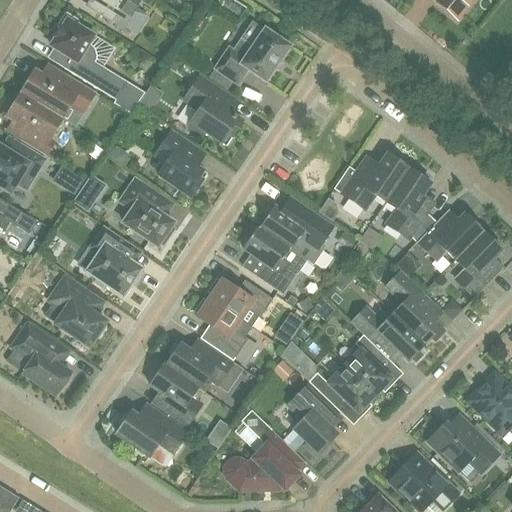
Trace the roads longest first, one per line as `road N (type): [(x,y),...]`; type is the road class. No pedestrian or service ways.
road 1 (residential): [(511,202),(352,72),(321,72),(66,445)]
road 2 (residential): [(315,511),(511,309)]
road 3 (residential): [(511,131),(355,0)]
